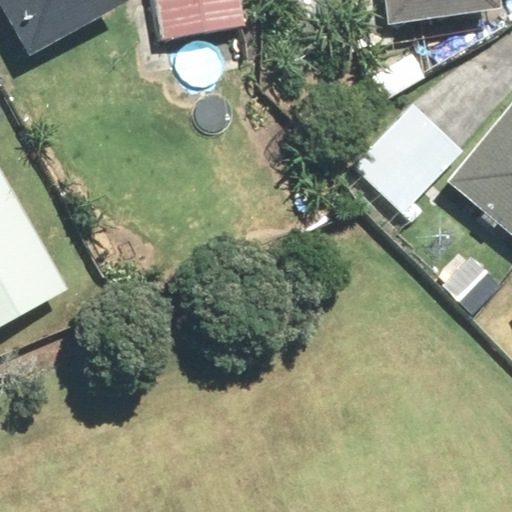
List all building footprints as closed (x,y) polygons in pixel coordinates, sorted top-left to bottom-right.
[(105,0),(0,0),(0,1),(23,45),(106,2),(105,0)] [(232,0),(143,0),(150,47),(237,35),(232,0)] [(501,0),(382,0),(387,32),(504,15),(501,0)] [(511,107),(444,188),(511,245),(511,107)] [(432,185),(457,156),(400,108),(344,174),(400,222),(432,185)] [(0,316),(60,287),(0,164),(0,316)]
